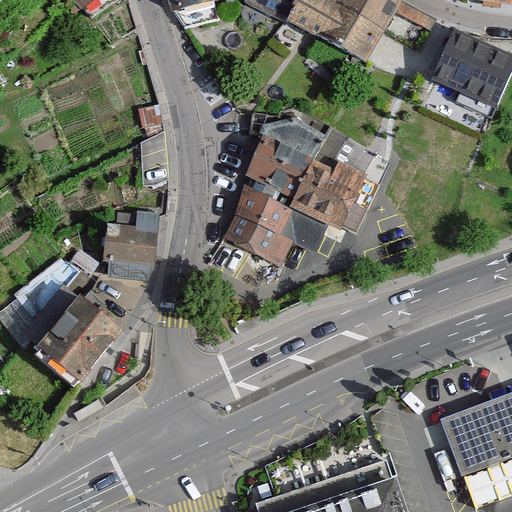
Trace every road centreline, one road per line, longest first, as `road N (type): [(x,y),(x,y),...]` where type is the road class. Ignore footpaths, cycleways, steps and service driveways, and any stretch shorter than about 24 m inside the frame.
road 1 (tertiary): [(150,0),(195,171),(173,317),(184,426)]
road 2 (secondary): [(511,266),(230,380),(184,426)]
road 3 (secondary): [(184,426),(248,422),(511,311)]
road 4 (secondary): [(34,505),(184,426)]
